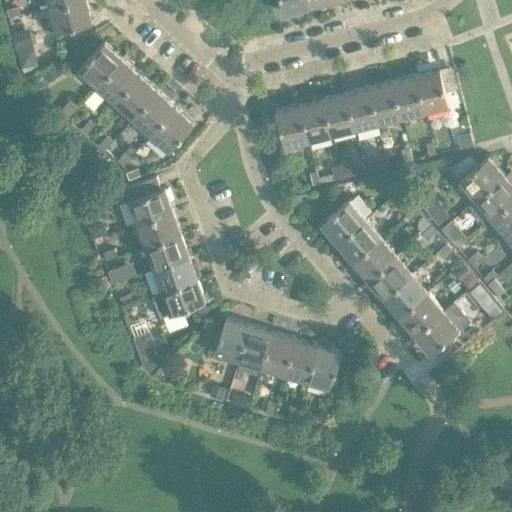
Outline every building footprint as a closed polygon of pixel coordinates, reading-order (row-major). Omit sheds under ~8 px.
[(87,0),(71,0),(50,5),(56,29),(93,20),(87,0)] [(281,0),(285,11),(309,5),(307,0),(281,0)] [(7,7),(9,15),(21,12),(19,4),(7,7)] [(13,31),(15,40),(27,37),(25,28),(13,31)] [(97,84),(123,56),(104,40),(79,68),(97,84)] [(115,100),(141,72),(123,56),(97,84),(115,100)] [(450,103),(443,78),(440,67),(417,72),(426,109),(450,103)] [(158,88),(141,72),(115,100),(133,116),(158,88)] [(417,72),(394,78),(402,115),(426,109),(417,72)] [(394,78),(371,84),(380,121),(402,115),(394,78)] [(371,84),(347,90),(357,127),(380,121),(371,84)] [(177,105),(158,88),(133,116),(151,133),(177,105)] [(347,90),(324,96),(333,133),(357,127),(347,90)] [(324,96),(301,102),(310,139),(333,133),(324,96)] [(63,110),(69,116),(77,107),(71,101),(63,110)] [(285,145),(310,139),(301,102),(276,108),(285,145)] [(195,121),(177,105),(151,133),(169,149),(195,121)] [(81,126),(87,132),(95,123),(89,117),(81,126)] [(99,142),(105,148),(113,139),(107,133),(99,142)] [(425,143),(428,154),(436,152),(433,140),(425,143)] [(402,149),(405,160),(413,158),(410,146),(402,149)] [(117,159),(123,164),(131,155),(125,150),(117,159)] [(379,154),(381,166),(390,164),(387,152),(379,154)] [(460,178),(476,198),(505,173),(489,154),(460,178)] [(353,161),(341,164),(344,176),(356,172),(353,161)] [(333,166),(335,178),(344,176),(341,164),(333,166)] [(129,178),(140,174),(137,166),(126,170),(129,178)] [(309,172),(312,183),(320,181),(317,170),(309,172)] [(511,198),(511,181),(505,173),(476,198),(492,216),(511,198)] [(165,185),(129,198),(138,221),(173,208),(165,185)] [(409,197),(406,194),(400,187),(392,194),(400,204),(409,197)] [(288,196),(290,205),(310,200),(308,191),(288,196)] [(321,222),(337,241),(366,216),(350,197),(321,222)] [(511,230),(511,198),(492,216),(507,234),(511,230)] [(421,212),(416,205),(407,213),(412,220),(421,212)] [(173,208),(138,221),(146,244),(182,231),(173,208)] [(366,216),(337,241),(353,259),(382,235),(366,216)] [(437,230),(431,224),(422,232),(428,238),(437,230)] [(182,231),(146,244),(154,266),(190,253),(182,231)] [(461,231),(452,238),(457,245),(466,237),(461,231)] [(382,235),(353,259),(368,278),(397,253),(382,235)] [(453,249),(447,242),(438,250),(443,256),(453,249)] [(115,246),(103,250),(106,258),(118,254),(115,246)] [(476,249),(467,257),(473,263),(482,255),(476,249)] [(190,253),(154,266),(162,289),(198,276),(190,253)] [(397,253),(368,278),(384,296),(413,272),(397,253)] [(116,280),(138,269),(131,257),(110,267),(116,280)] [(492,267),(483,275),(488,282),(497,274),(492,267)] [(413,272),(384,296),(399,314),(428,290),(413,272)] [(198,276),(162,289),(171,312),(206,299),(198,276)] [(495,277),(488,282),(498,294),(505,288),(495,277)] [(455,280),(448,285),(455,293),(461,288),(455,280)] [(428,290),(399,314),(415,333),(444,309),(428,290)] [(131,291),(120,295),(122,303),(134,299),(131,291)] [(496,299),(486,308),(493,316),(503,307),(496,299)] [(208,304),(198,308),(202,318),(210,311),(208,304)] [(444,309),(415,333),(430,352),(459,327),(444,309)] [(215,351),(240,358),(251,322),(226,315),(215,351)] [(274,329),(251,322),(240,358),(263,365),(274,329)] [(146,365),(162,361),(153,327),(137,331),(146,365)] [(297,336),(274,329),(263,365),(286,372),(297,336)] [(320,343),(297,336),(286,372),(309,379),(320,343)] [(343,350),(320,343),(309,379),(332,386),(343,350)] [(268,399),(264,410),(273,413),(276,401),(268,399)] [(291,406),(288,417),(296,420),(299,408),(291,406)]
